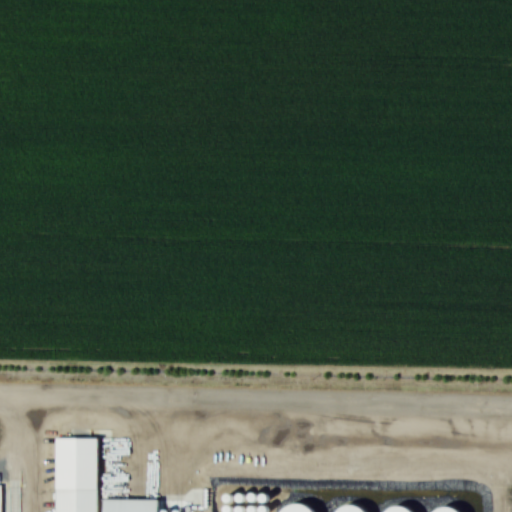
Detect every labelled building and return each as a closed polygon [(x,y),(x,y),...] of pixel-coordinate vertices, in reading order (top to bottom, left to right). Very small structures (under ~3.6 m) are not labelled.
[(0,483),(0,511),(20,511),(20,483),(0,483)] [(54,486),(53,511),(95,511),(96,487),(54,486)] [(102,498),(102,511),(157,511),(157,498),(102,498)] [(295,500),(282,506),(279,511),(316,511),(309,504),(295,500)] [(349,501),(336,506),(332,511),(369,511),(363,505),(349,501)] [(397,501),(384,507),(381,511),(417,511),(411,505),(397,501)] [(445,502),(433,508),(430,511),(464,511),(459,506),(445,502)]
